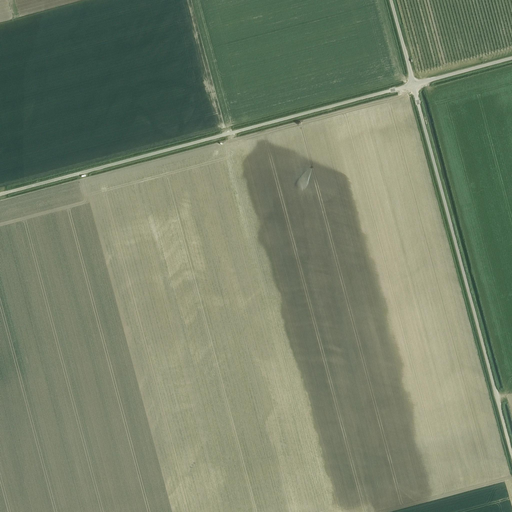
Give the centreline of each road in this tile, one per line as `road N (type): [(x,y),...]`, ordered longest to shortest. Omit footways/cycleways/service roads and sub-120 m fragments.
road 1 (unclassified): [(0,194),(413,84)]
road 2 (unclassified): [(511,454),(413,84)]
